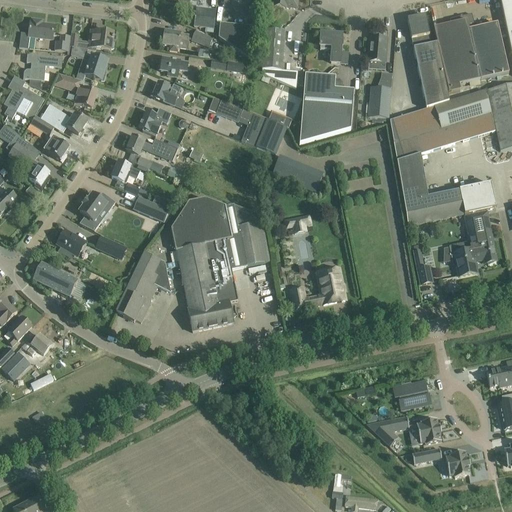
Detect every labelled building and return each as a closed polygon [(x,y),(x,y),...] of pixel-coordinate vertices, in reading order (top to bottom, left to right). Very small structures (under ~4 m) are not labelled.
[(167,0),(167,1),(178,2),(178,7),(189,8),(189,0),(167,0)] [(272,0),(272,8),(286,10),(287,9),(297,10),(297,0),(272,0)] [(511,0),(506,0),(500,1),(511,58),(511,0)] [(195,21),(194,28),(214,30),(214,23),(216,13),(199,11),(197,11),(196,19),(195,21)] [(451,26),(433,30),(437,45),(447,95),(459,92),(458,86),(480,81),(468,32),(475,30),(471,15),(450,20),(451,26)] [(425,17),(407,21),(426,109),(448,102),(447,95),(437,45),(431,46),(425,17)] [(52,41),(54,27),(41,25),(42,22),(31,21),(31,24),(30,24),(28,35),(21,34),(19,49),(28,51),(29,38),(52,41)] [(251,28),(219,25),(218,39),(248,60),(251,28)] [(475,30),(468,32),(480,81),(508,75),(497,25),(475,30)] [(285,33),(265,31),(261,76),(296,90),(297,74),(281,72),(285,33)] [(187,43),(188,37),(180,35),(164,32),(162,46),(170,47),(169,52),(178,54),(178,53),(179,54),(180,49),(183,49),(184,43),(187,43)] [(90,35),(89,43),(88,52),(96,53),(96,50),(111,52),(111,51),(114,50),(114,44),(112,42),(113,35),(98,33),(98,36),(90,35)] [(206,38),(195,33),(192,42),(209,48),(212,41),(206,38)] [(321,35),(320,51),(328,52),(328,55),(330,58),(331,58),(331,64),(339,65),(341,36),(321,35)] [(71,38),(69,49),(72,49),(78,50),(79,42),(79,37),(71,36),(71,38)] [(69,54),(69,49),(71,38),(60,37),(59,44),(55,43),(54,52),(67,54),(69,54)] [(387,40),(369,39),(367,63),(385,64),(387,40)] [(95,80),(101,82),(103,83),(106,75),(104,74),(107,63),(91,58),(87,57),(88,52),(78,50),(72,49),(71,57),(71,58),(89,63),(84,77),(93,80),(93,81),(95,81),(95,80)] [(227,54),(223,63),(228,64),(228,63),(241,66),(242,63),(227,54)] [(61,70),(62,60),(27,56),(26,64),(31,65),(30,71),(28,71),(26,71),(25,72),(24,73),(23,75),(23,81),(30,81),(29,86),(33,88),(34,82),(44,83),(45,69),(61,70)] [(159,65),(158,71),(160,71),(160,73),(168,74),(167,77),(169,78),(178,79),(179,73),(187,74),(189,64),(172,61),(162,60),(161,65),(159,65)] [(228,64),(226,72),(242,75),(244,66),(241,66),(228,63),(228,64)] [(388,121),(392,76),(381,75),(380,80),(376,89),(371,89),(368,119),(388,121)] [(82,89),(83,83),(59,76),(54,88),(77,95),(74,105),(91,111),(97,94),(82,89)] [(335,79),(305,77),(299,146),(350,131),(354,92),(343,92),(343,89),(340,88),(340,85),(338,83),(335,82),(335,79)] [(25,84),(14,78),(7,90),(12,92),(3,106),(8,109),(4,116),(12,121),(16,114),(32,122),(44,101),(22,89),(25,84)] [(152,99),(174,108),(179,96),(178,95),(180,90),(173,87),(171,90),(169,89),(158,84),(154,93),(152,92),(150,97),(152,98),(152,99)] [(511,86),(487,92),(500,153),(511,150),(511,86)] [(491,115),(484,92),(433,108),(419,113),(390,122),(408,228),(464,216),(470,215),(486,211),(495,209),(491,188),(460,194),(459,192),(427,199),(420,156),(495,133),(489,116),(491,115)] [(216,114),(216,115),(238,124),(243,111),(221,102),(216,114)] [(44,115),(40,121),(55,130),(59,123),(61,125),(78,136),(87,123),(79,117),(76,115),(71,121),(63,116),(61,119),(47,110),(44,115)] [(143,131),(142,132),(155,138),(162,124),(166,126),(171,115),(159,110),(156,117),(146,113),(139,129),(143,131)] [(272,114),(269,122),(287,129),(288,129),(291,122),(272,114)] [(252,115),(241,143),(256,149),(267,121),(252,115)] [(36,118),(31,126),(50,137),(55,130),(40,121),(39,120),(36,118)] [(267,121),(256,149),(276,157),(287,130),(287,129),(269,122),(267,121)] [(5,126),(0,132),(0,138),(5,142),(9,145),(5,150),(8,152),(10,153),(8,157),(9,158),(28,171),(29,170),(34,174),(29,181),(36,186),(34,189),(41,193),(48,183),(45,182),(49,176),(44,172),(46,170),(34,162),(40,154),(32,148),(5,126)] [(172,163),(178,150),(155,141),(152,147),(144,143),(140,141),(132,138),(126,153),(138,158),(141,150),(172,163)] [(59,143),(53,139),(44,151),(60,162),(69,150),(59,143)] [(199,161),(202,155),(193,151),(190,157),(199,161)] [(323,175),(279,157),(271,178),(315,196),(323,175)] [(152,164),(141,159),(137,169),(147,174),(148,171),(149,171),(152,164)] [(130,168),(118,163),(111,179),(123,184),(126,185),(129,178),(136,181),(139,173),(130,168)] [(193,177),(170,168),(166,177),(189,186),(193,177)] [(144,201),(147,194),(140,190),(128,184),(124,192),(137,198),(144,201)] [(25,193),(30,198),(35,193),(30,188),(25,193)] [(0,217),(3,214),(5,216),(10,211),(9,209),(18,200),(8,190),(2,196),(0,197),(0,217)] [(102,223),(97,219),(104,210),(109,213),(115,204),(102,194),(98,200),(92,196),(88,202),(86,201),(83,206),(84,207),(80,213),(86,218),(80,226),(95,233),(102,223)] [(155,197),(152,206),(161,210),(165,201),(155,197)] [(138,200),(134,211),(163,224),(168,213),(161,210),(152,206),(138,200)] [(225,208),(204,200),(188,204),(171,230),(188,311),(187,311),(192,334),(233,325),(232,319),(236,316),(237,318),(237,317),(236,315),(235,311),(235,308),(234,309),(230,309),(229,304),(238,303),(231,271),(269,263),(260,217),(233,207),(225,209),(225,208)] [(443,264),(452,262),(453,266),(456,265),(458,278),(477,274),(475,263),(484,261),(485,265),(496,262),(486,211),(470,215),(464,216),(471,251),(456,254),(455,249),(450,250),(449,249),(444,250),(443,264)] [(312,225),(310,216),(284,221),(286,231),(293,229),(294,236),(307,233),(306,227),(312,225)] [(77,258),(85,244),(65,232),(57,246),(61,248),(57,254),(72,261),(75,256),(77,258)] [(121,261),(126,250),(101,238),(96,249),(121,261)] [(120,304),(116,313),(123,316),(123,318),(134,324),(135,322),(141,325),(145,316),(151,304),(150,304),(157,288),(171,295),(166,270),(165,264),(144,254),(137,268),(120,304)] [(69,299),(78,282),(41,264),(33,281),(69,299)] [(429,268),(417,270),(420,286),(432,283),(429,268)] [(317,275),(323,306),(345,302),(338,271),(328,273),(317,275)] [(306,308),(303,290),(290,293),(294,312),(307,310),(306,308)] [(111,300),(108,305),(115,308),(118,304),(111,300)] [(0,327),(1,329),(6,323),(7,324),(16,314),(4,301),(0,304),(0,327)] [(31,329),(21,319),(7,334),(12,338),(7,343),(12,348),(17,343),(31,329)] [(52,347),(39,337),(33,344),(26,353),(32,357),(37,352),(43,357),(52,347)] [(14,355),(8,350),(0,357),(0,367),(1,368),(14,355)] [(18,355),(2,372),(13,382),(29,366),(18,355)] [(511,361),(506,363),(507,368),(501,370),(486,374),(489,390),(499,388),(499,390),(511,387),(511,361)] [(399,388),(401,397),(399,398),(400,403),(399,403),(401,413),(431,406),(428,392),(426,392),(424,383),(411,386),(410,384),(401,386),(402,388),(399,388)] [(364,390),(365,398),(375,396),(374,388),(364,390)] [(499,406),(504,432),(511,429),(511,395),(501,398),(503,405),(499,406)] [(407,418),(366,427),(390,449),(399,440),(392,434),(408,431),(409,430),(409,428),(407,418)] [(409,430),(408,431),(411,447),(420,445),(425,444),(425,446),(440,443),(439,438),(439,435),(441,435),(439,428),(437,429),(436,421),(421,424),(421,426),(416,427),(409,428),(409,430)] [(414,466),(442,461),(439,450),(412,456),(414,466)] [(445,460),(449,478),(454,477),(454,479),(469,476),(468,468),(470,468),(468,461),(466,461),(465,453),(450,457),(450,459),(445,460)] [(122,511),(114,494),(74,511),(122,511)] [(46,511),(39,497),(12,511),(13,511),(46,511)] [(345,508),(351,509),(351,511),(357,511),(358,510),(376,511),(377,502),(346,498),(345,508)]
